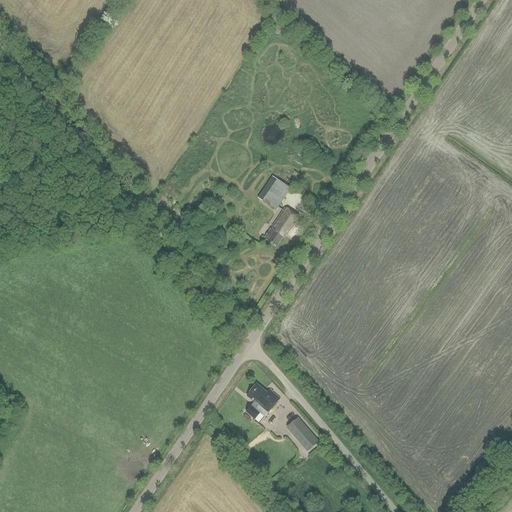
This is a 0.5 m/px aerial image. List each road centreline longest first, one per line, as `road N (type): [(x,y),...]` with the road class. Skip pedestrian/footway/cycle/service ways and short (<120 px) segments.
road 1 (tertiary): [(250,341),(481,0)]
road 2 (track): [(250,341),(0,50)]
road 3 (unclassified): [(395,511),(250,341)]
road 4 (tertiary): [(133,511),(250,341)]
